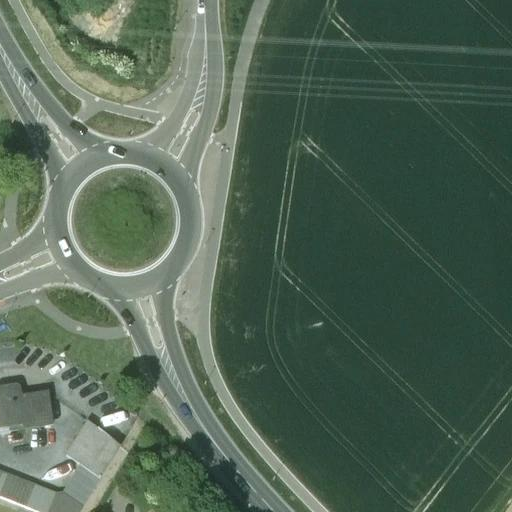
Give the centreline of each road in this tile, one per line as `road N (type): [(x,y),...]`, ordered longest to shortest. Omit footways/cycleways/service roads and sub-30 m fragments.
road 1 (secondary): [(138,283),(179,391),(273,511)]
road 2 (residential): [(162,170),(201,90),(205,0)]
road 3 (track): [(227,144),(234,84),(260,0)]
road 4 (secondary): [(0,47),(79,171)]
road 5 (secondary): [(138,283),(171,261),(181,243),(183,204),(162,170)]
